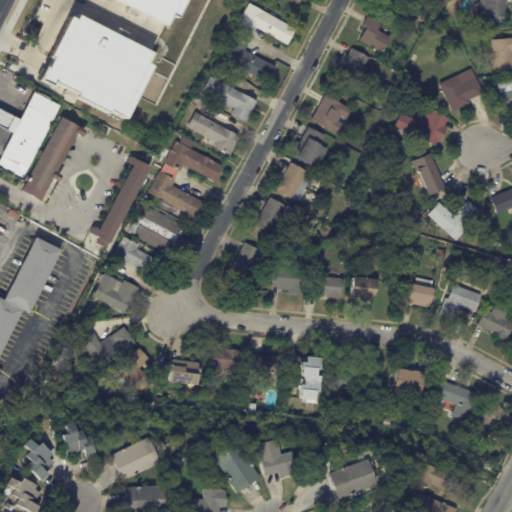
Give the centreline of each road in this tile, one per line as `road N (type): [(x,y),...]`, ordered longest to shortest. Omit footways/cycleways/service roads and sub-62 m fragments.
road 1 (residential): [(339,0),(174,313)]
road 2 (residential): [(174,313),(407,336),(511,381)]
